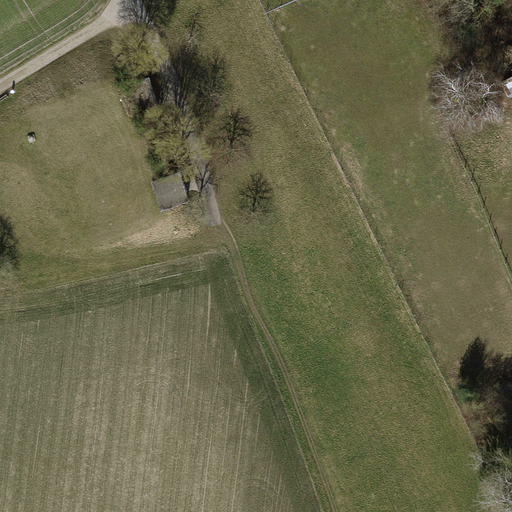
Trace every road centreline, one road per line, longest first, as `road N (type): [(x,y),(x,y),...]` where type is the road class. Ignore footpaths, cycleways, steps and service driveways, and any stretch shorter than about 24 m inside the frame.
road 1 (track): [(134,0),(161,43),(225,216)]
road 2 (track): [(134,2),(0,87)]
